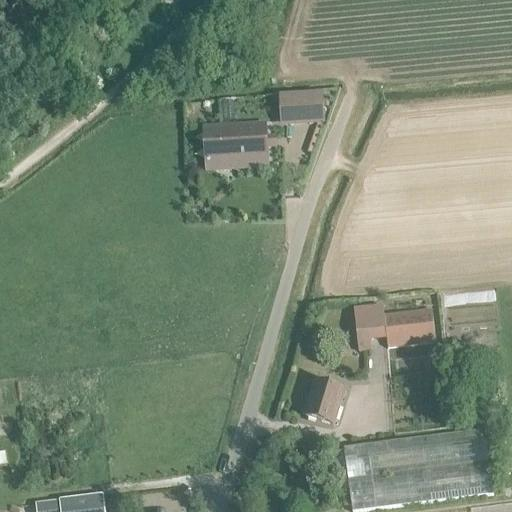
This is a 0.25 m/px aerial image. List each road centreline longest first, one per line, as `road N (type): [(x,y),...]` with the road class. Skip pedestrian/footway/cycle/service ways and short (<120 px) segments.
road 1 (unclassified): [(217,511),(349,95)]
road 2 (track): [(211,0),(0,183)]
